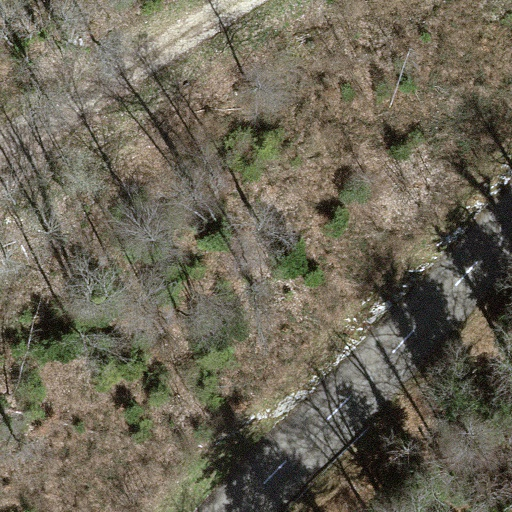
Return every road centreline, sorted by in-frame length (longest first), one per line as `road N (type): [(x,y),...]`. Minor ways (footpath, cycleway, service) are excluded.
road 1 (secondary): [(238,511),(511,222)]
road 2 (track): [(239,0),(0,149)]
